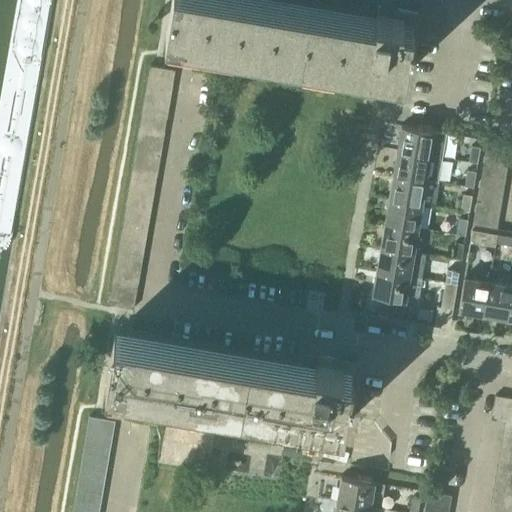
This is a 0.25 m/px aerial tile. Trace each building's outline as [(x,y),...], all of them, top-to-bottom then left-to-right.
[(377,18),(272,0),(172,0),(167,35),(405,77),(410,44),(413,45),(419,13),(379,6),(377,18)] [(150,65),(147,78),(173,83),(175,70),(150,65)] [(147,78),(145,90),(171,95),(173,83),(147,78)] [(145,90),(143,102),(169,107),(171,95),(145,90)] [(143,102),(141,114),(167,118),(169,107),(143,102)] [(141,114),(139,126),(165,130),(167,118),(141,114)] [(397,150),(430,155),(435,131),(401,125),(397,150)] [(139,126),(137,138),(163,142),(165,130),(139,126)] [(137,138),(135,149),(160,154),(163,142),(137,138)] [(511,144),(488,140),(486,151),(510,155),(511,144)] [(480,148),(471,146),(469,162),(477,163),(480,148)] [(135,149),(133,161),(158,166),(160,154),(135,149)] [(426,179),(430,155),(397,150),(393,173),(426,179)] [(510,155),(486,151),(484,163),(508,167),(510,155)] [(133,161),(131,173),(156,178),(158,166),(133,161)] [(508,167),(484,163),(482,177),(505,181),(508,167)] [(464,185),(474,187),(476,171),(467,170),(464,185)] [(131,173),(129,185),(154,190),(156,178),(131,173)] [(422,203),(426,179),(393,173),(389,198),(422,203)] [(480,188),(503,193),(505,181),(482,177),(480,188)] [(129,185),(127,197),(152,202),(154,190),(129,185)] [(480,188),(478,200),(501,204),(503,193),(480,188)] [(460,209),(469,211),(472,195),(462,194),(460,209)] [(127,197),(124,209),(150,213),(152,202),(127,197)] [(418,227),(422,203),(389,198),(385,222),(418,227)] [(478,200),(476,212),(499,216),(501,204),(478,200)] [(124,209),(122,221),(148,225),(150,213),(124,209)] [(499,216),(476,212),(473,225),(497,229),(499,216)] [(456,234),(465,235),(468,220),(459,218),(456,234)] [(122,221),(120,233),(146,237),(148,225),(122,221)] [(414,251),(418,227),(385,222),(381,246),(414,251)] [(495,234),(473,230),(471,240),(494,243),(495,234)] [(120,233),(118,245),(144,249),(146,237),(120,233)] [(503,246),(511,247),(511,237),(504,236),(503,246)] [(452,258),(462,259),(464,244),(455,242),(452,258)] [(118,245),(116,257),(142,261),(144,249),(118,245)] [(410,275),(414,251),(381,246),(377,270),(410,275)] [(116,257),(114,268),(139,273),(142,261),(116,257)] [(114,268),(112,280),(137,285),(139,273),(114,268)] [(410,275),(377,270),(372,295),(405,301),(417,303),(421,279),(410,277),(410,275)] [(447,270),(445,281),(457,283),(459,272),(447,270)] [(511,285),(499,283),(500,276),(491,274),(490,281),(487,281),(482,314),(506,318),(511,285)] [(482,314),(487,281),(464,277),(458,310),(482,314)] [(112,280),(110,292),(135,297),(137,285),(112,280)] [(457,283),(445,281),(441,307),(453,309),(457,283)] [(135,297),(110,292),(108,305),(133,309),(135,297)] [(316,368),(115,334),(106,386),(344,426),(351,390),(354,391),(359,360),(319,353),(316,368)] [(504,420),(508,397),(495,395),(492,418),(504,420)] [(115,420),(89,416),(87,428),(113,432),(115,420)] [(511,421),(505,420),(503,432),(511,433),(511,421)] [(113,432),(87,428),(85,440),(111,444),(113,432)] [(511,445),(511,433),(503,432),(501,444),(511,445)] [(111,444),(85,440),(83,452),(109,456),(111,444)] [(511,457),(511,445),(501,444),(499,455),(511,457)] [(109,456),(83,452),(81,464),(107,468),(109,456)] [(511,469),(511,457),(499,455),(497,467),(511,469)] [(107,468),(81,464),(79,476),(104,480),(107,468)] [(451,468),(437,466),(434,481),(448,484),(451,468)] [(511,481),(511,469),(497,467),(495,479),(511,481)] [(104,480),(79,476),(77,488),(102,492),(104,480)] [(374,482),(341,476),(337,501),(370,507),(372,494),(383,496),(385,484),(374,482)] [(511,481),(495,479),(493,491),(511,494),(511,481)] [(102,492),(77,488),(75,500),(100,504),(102,492)] [(428,491),(426,503),(450,507),(452,495),(428,491)] [(511,505),(511,494),(493,491),(491,503),(511,505)] [(412,498),(409,511),(418,511),(420,499),(412,498)] [(98,511),(100,504),(75,500),(73,511),(75,511),(98,511)] [(369,511),(370,507),(337,501),(335,511),(369,511)] [(426,503),(424,511),(448,511),(450,507),(426,503)] [(511,511),(511,505),(491,503),(489,511),(511,511)]
